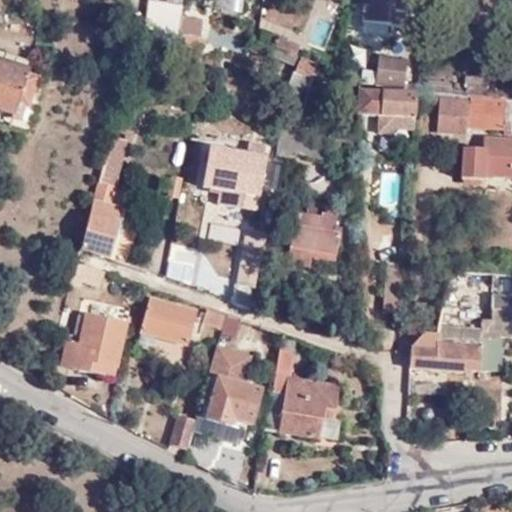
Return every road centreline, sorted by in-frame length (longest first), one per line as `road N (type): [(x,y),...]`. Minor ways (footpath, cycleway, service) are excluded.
road 1 (residential): [(0,380),(270,511)]
road 2 (track): [(84,259),(347,353)]
road 3 (residential): [(347,353),(390,366),(389,432),(425,489)]
road 4 (residential): [(298,511),(425,489)]
